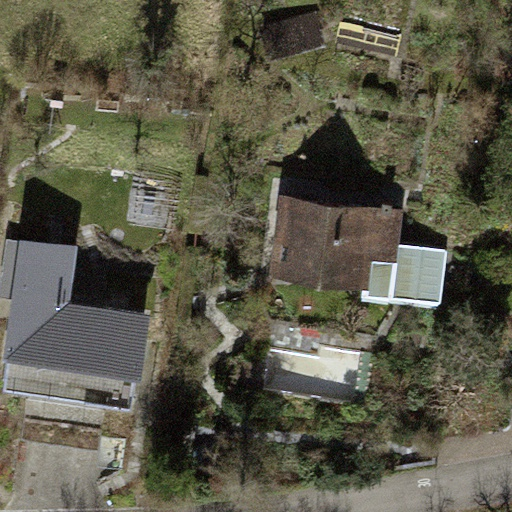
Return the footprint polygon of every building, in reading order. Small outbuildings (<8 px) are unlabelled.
[(317,17),(267,31),(274,56),(324,42),(317,17)] [(404,211),(288,196),(279,271),(367,282),(366,293),(444,303),(451,250),(400,244),(404,211)] [(148,316),(19,298),(8,376),(33,380),(23,440),(102,452),(111,392),(137,396),(148,316)] [(271,363),(268,363),(243,359),(239,387),(266,391),(271,363)] [(447,388),(466,391),(470,363),(451,360),(447,388)]
